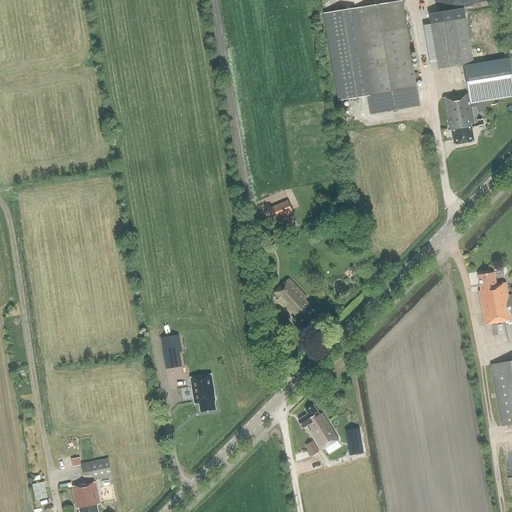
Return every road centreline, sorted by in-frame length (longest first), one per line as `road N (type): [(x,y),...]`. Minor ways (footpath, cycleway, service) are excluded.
road 1 (track): [(209,0),(300,511)]
road 2 (tertiary): [(165,511),(511,160)]
road 3 (track): [(0,202),(11,224),(50,470)]
